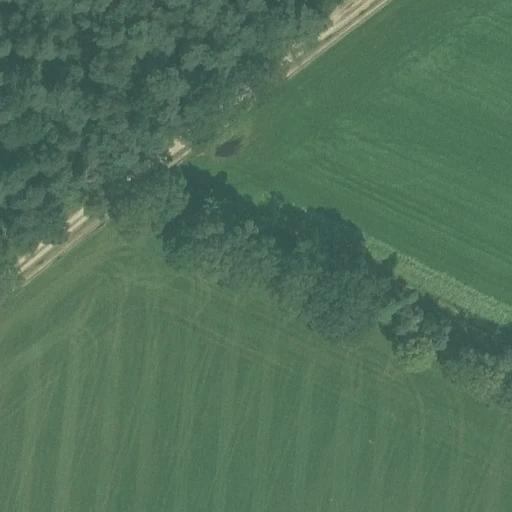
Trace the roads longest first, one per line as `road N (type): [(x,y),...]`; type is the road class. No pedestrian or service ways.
road 1 (track): [(137,171),(364,0)]
road 2 (track): [(0,281),(137,171)]
